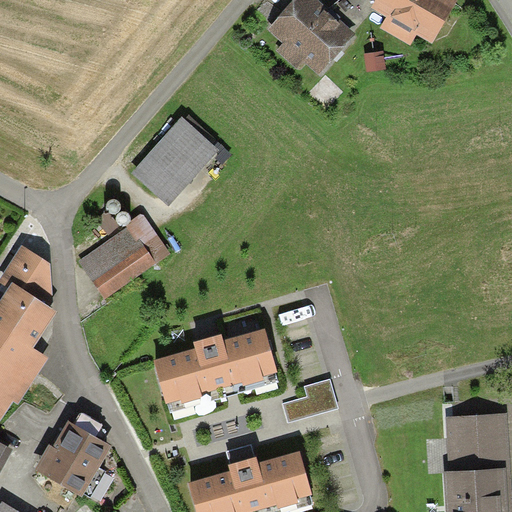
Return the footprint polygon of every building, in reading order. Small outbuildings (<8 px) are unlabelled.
[(318,0),(294,0),(267,31),(284,45),(278,52),(296,68),(303,60),(321,75),(356,35),(353,32),(328,9),(318,0)] [(340,0),(328,9),(353,32),(373,9),(378,0),(340,0)] [(378,0),(373,9),(389,19),(383,28),(412,45),(418,35),(433,44),(458,1),(456,0),(378,0)] [(180,117),(133,174),(173,206),(220,150),(180,117)] [(129,227),(155,264),(170,253),(142,214),(128,225),(129,227)] [(129,227),(79,262),(105,298),(155,264),(129,227)] [(36,351),(58,316),(49,310),(54,303),(50,265),(24,248),(0,283),(0,284),(9,290),(0,303),(0,422),(13,401),(19,405),(48,358),(36,351)] [(279,375),(266,332),(224,344),(222,334),(193,342),(196,351),(155,363),(168,407),(170,406),(172,414),(279,385),(277,376),(279,375)] [(309,398),(284,405),(289,422),(337,408),(330,381),(306,388),(309,398)] [(447,421),(451,474),(510,472),(507,416),(447,421)] [(236,422),(216,428),(219,441),(239,435),(236,422)] [(83,500),(85,497),(90,500),(105,473),(99,470),(111,448),(73,428),(67,439),(60,452),(48,449),(35,473),(83,500)] [(0,477),(14,453),(0,444),(0,477)] [(313,497),(300,454),(258,466),(253,446),(225,453),(230,470),(188,482),(196,511),(292,511),(312,507),(309,498),(313,497)] [(444,475),(446,511),(511,511),(510,472),(451,474),(444,475)] [(19,511),(3,502),(0,507),(0,511),(19,511)]
